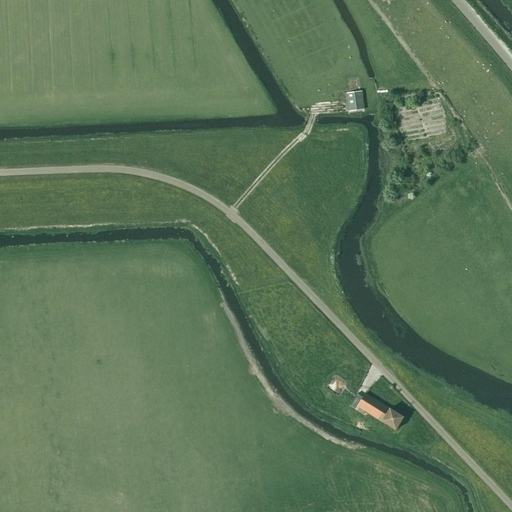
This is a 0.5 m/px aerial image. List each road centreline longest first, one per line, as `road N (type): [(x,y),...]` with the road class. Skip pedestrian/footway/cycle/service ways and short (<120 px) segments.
road 1 (unclassified): [(511,509),(222,206),(143,172),(0,173)]
road 2 (track): [(229,212),(317,108)]
